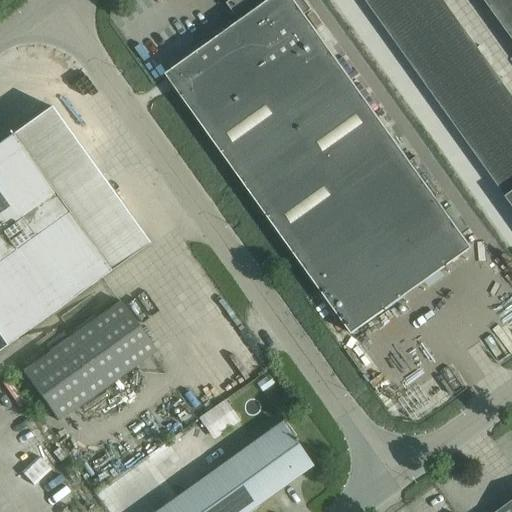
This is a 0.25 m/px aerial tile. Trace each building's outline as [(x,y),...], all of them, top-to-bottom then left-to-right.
[(472,248),(305,15),(311,10),(304,0),(231,0),(226,3),(239,22),(165,75),(352,335),(472,248)] [(369,0),(366,2),(376,15),(396,0),(369,0)] [(409,0),(396,0),(376,15),(385,28),(414,7),(409,0)] [(443,0),(424,0),(414,7),(424,20),(446,4),(443,0)] [(511,0),(483,0),(511,40),(511,0)] [(446,4),(424,20),(433,33),(456,17),(446,4)] [(394,41),(424,20),(414,7),(385,28),(394,41)] [(433,33),(442,46),(465,30),(456,17),(433,33)] [(404,54),(433,33),(424,20),(394,41),(404,54)] [(474,43),(465,30),(442,46),(452,59),(474,43)] [(433,33),(404,54),(413,67),(442,46),(433,33)] [(461,72),(484,56),(474,43),(452,59),(461,72)] [(442,46),(413,67),(422,80),(452,59),(442,46)] [(475,92),(498,75),(484,56),(461,72),(470,85),(475,92)] [(422,80),(432,93),(461,72),(452,59),(422,80)] [(470,85),(461,72),(432,93),(441,106),(470,85)] [(479,98),(502,82),(498,75),(475,92),(479,98)] [(502,82),(479,98),(476,101),(486,114),(511,95),(502,82)] [(450,119),(476,101),(479,98),(475,92),(470,85),(441,106),(446,113),(450,119)] [(486,114),(495,127),(511,114),(511,95),(486,114)] [(476,101),(450,119),(460,132),(486,114),(476,101)] [(50,106),(11,134),(0,142),(0,349),(5,346),(109,271),(148,243),(50,106)] [(486,114),(460,132),(469,145),(495,127),(486,114)] [(511,134),(511,114),(495,127),(504,140),(511,135),(511,134)] [(504,140),(495,127),(469,145),(478,158),(504,140)] [(487,171),(511,153),(511,136),(511,135),(504,140),(478,158),(487,171)] [(511,153),(487,171),(497,184),(511,173),(511,153)] [(511,173),(497,184),(506,198),(511,193),(511,173)] [(22,372),(58,421),(155,351),(120,302),(22,372)] [(415,420),(433,414),(427,394),(408,400),(415,420)] [(207,423),(219,446),(245,432),(233,409),(207,423)] [(247,511),(270,495),(311,466),(291,438),(295,436),(284,420),(155,511),(247,511)] [(15,450),(33,439),(28,432),(11,442),(15,450)] [(511,511),(511,501),(496,511),(511,511)]
